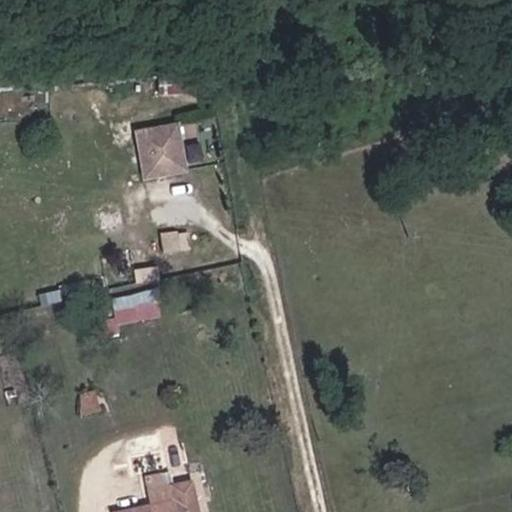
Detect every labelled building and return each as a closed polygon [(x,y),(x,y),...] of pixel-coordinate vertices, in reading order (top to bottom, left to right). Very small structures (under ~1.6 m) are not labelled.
[(175,109),(173,96),(125,98),(128,113),(175,109)] [(136,148),(102,155),(112,200),(146,193),(136,148)] [(155,259),(126,266),(130,280),(158,274),(155,259)] [(102,319),(104,330),(162,316),(155,286),(112,296),(117,316),(102,319)] [(197,511),(192,486),(175,490),(177,505),(145,511),(197,511)]
